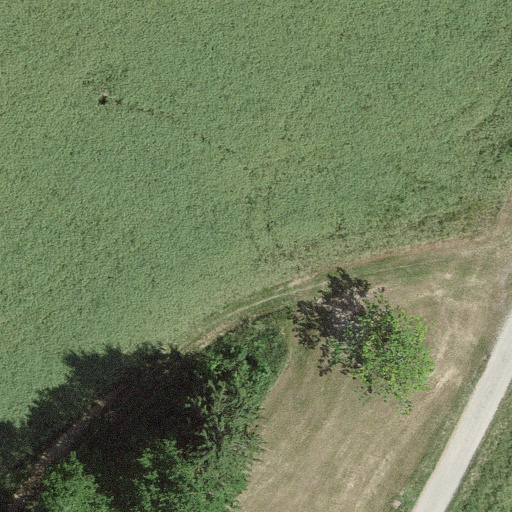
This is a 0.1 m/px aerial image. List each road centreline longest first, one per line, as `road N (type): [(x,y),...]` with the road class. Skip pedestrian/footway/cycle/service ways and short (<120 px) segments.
road 1 (track): [(6,511),(212,253),(511,213)]
road 2 (track): [(438,511),(511,371)]
